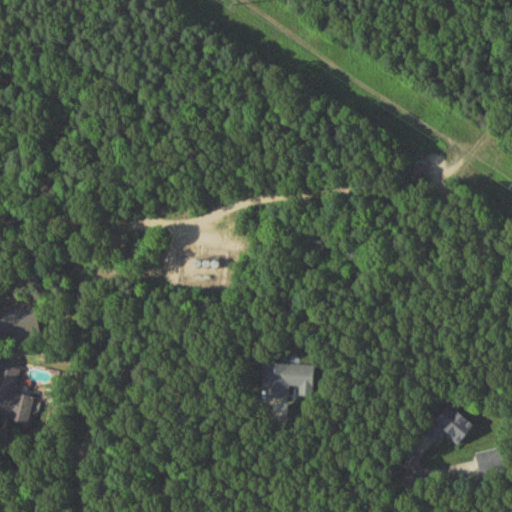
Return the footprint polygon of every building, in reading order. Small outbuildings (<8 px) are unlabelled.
[(203,269),(222,269),(222,260),(203,260),(203,269)] [(16,396),(21,371),(0,366),(0,420),(30,426),(36,399),(16,396)] [(316,368),(268,366),(266,401),(292,402),(292,390),(300,390),(299,400),(315,401),(316,368)] [(439,445),(448,436),(460,449),(479,430),(454,406),(427,433),(439,445)] [(510,472),(504,450),(477,457),(483,480),(510,472)]
